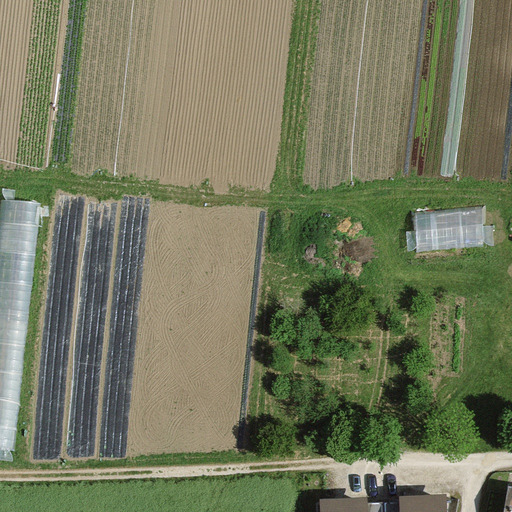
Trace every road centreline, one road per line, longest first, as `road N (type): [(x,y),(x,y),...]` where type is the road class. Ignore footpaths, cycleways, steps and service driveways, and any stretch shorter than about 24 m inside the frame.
road 1 (track): [(309,466),(0,474)]
road 2 (residential): [(511,460),(309,466)]
